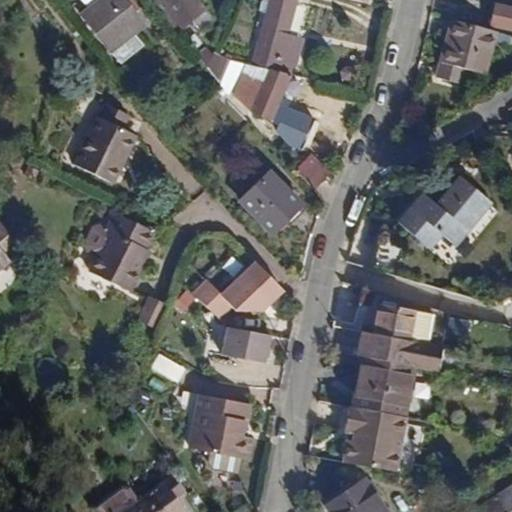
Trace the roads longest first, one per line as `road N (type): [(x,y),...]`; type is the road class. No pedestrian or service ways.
road 1 (residential): [(355,184),(330,264),(285,511)]
road 2 (residential): [(413,0),(391,104),(355,184)]
road 3 (residential): [(355,184),(397,172),(511,110)]
